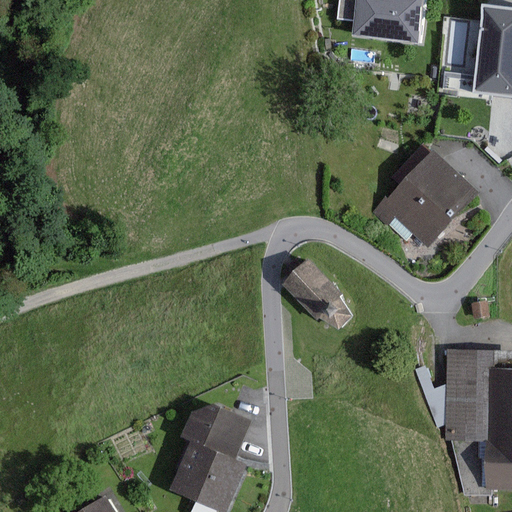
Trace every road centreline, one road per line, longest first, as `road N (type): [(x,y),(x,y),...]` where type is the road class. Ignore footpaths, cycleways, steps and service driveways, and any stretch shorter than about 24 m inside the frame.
road 1 (residential): [(511,224),(446,311),(388,258),(343,233),(308,227),(286,240),(275,258),(279,511)]
road 2 (track): [(286,240),(258,239),(0,320)]
